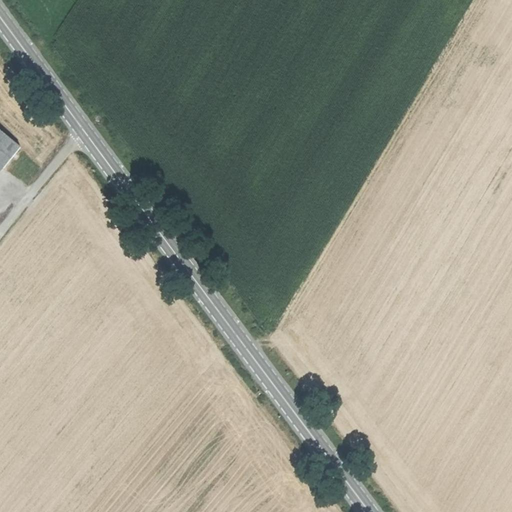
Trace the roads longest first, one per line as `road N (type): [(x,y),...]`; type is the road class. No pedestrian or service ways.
road 1 (secondary): [(371,511),(0,14)]
road 2 (track): [(0,231),(83,129)]
